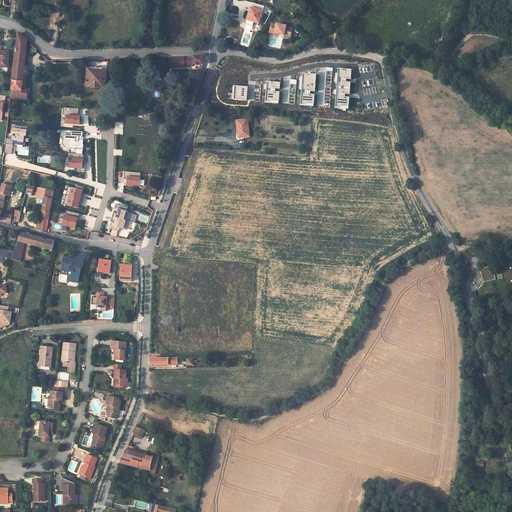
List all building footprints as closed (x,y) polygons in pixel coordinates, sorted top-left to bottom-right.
[(251,8),(247,19),(259,23),(262,11),(251,8)] [(279,33),(284,34),(283,36),(291,37),(293,26),(285,25),(276,23),(275,24),(271,23),(269,31),(279,33)] [(18,33),(11,89),(10,99),(26,100),(27,91),(22,90),(24,76),(25,66),(27,40),(18,33)] [(0,51),(0,66),(7,67),(8,52),(0,51)] [(194,56),(194,64),(204,64),(205,59),(204,56),(194,56)] [(88,68),(87,87),(105,88),(106,70),(102,69),(102,72),(91,71),(91,69),(88,68)] [(339,68),(335,107),(341,107),(341,106),(349,106),(350,97),(342,96),(342,93),(350,94),(351,82),(344,81),(344,78),(351,79),(352,69),(339,68)] [(303,73),(301,104),(307,105),(307,103),(314,104),(315,94),(308,94),(308,91),(315,91),(317,74),(303,73)] [(266,102),(271,102),(272,100),(279,101),(280,92),(272,91),(273,88),(280,88),(281,82),(267,81),(266,102)] [(248,86),(235,85),(234,99),(247,100),(248,86)] [(80,117),(78,116),(79,108),(63,107),(62,115),(66,115),(65,123),(82,125),(83,120),(79,119),(80,117)] [(248,119),(236,121),(239,138),(250,136),(248,119)] [(114,134),(123,134),(123,122),(114,122),(114,134)] [(11,154),(12,142),(16,143),(16,145),(25,146),(25,142),(23,142),(23,137),(22,137),(22,133),(25,133),(26,127),(11,125),(9,138),(6,138),(5,144),(4,153),(11,154)] [(83,140),(81,140),(81,137),(83,137),(83,132),(62,130),(61,138),(62,138),(61,147),(76,149),(76,148),(83,149),(83,144),(83,140)] [(85,165),(83,164),(84,155),(68,153),(68,158),(71,158),(70,167),(80,168),(80,172),(85,172),(85,165)] [(141,173),(124,171),(124,176),(125,176),(125,179),(126,179),(126,184),(139,186),(141,173)] [(2,184),(0,193),(6,195),(10,196),(11,186),(2,184)] [(83,191),(68,187),(64,204),(78,207),(83,191)] [(36,188),(35,197),(44,198),(47,199),(48,189),(36,188)] [(43,209),(40,230),(47,232),(50,213),(54,191),(48,189),(47,199),(44,198),(43,209)] [(131,213),(127,212),(129,207),(116,204),(115,208),(116,209),(115,212),(114,212),(111,221),(114,222),(112,229),(119,231),(120,228),(127,229),(131,213)] [(75,228),(76,223),(78,223),(80,214),(68,211),(66,216),(65,215),(65,218),(59,217),(57,224),(75,228)] [(2,213),(0,220),(0,221),(10,223),(12,215),(2,213)] [(12,215),(10,223),(12,224),(19,222),(21,216),(15,216),(12,215)] [(0,234),(10,237),(12,230),(8,229),(2,228),(0,227),(0,234)] [(21,232),(16,246),(24,248),(25,242),(53,250),(55,241),(53,241),(48,239),(21,232)] [(16,246),(12,259),(21,261),(24,248),(16,246)] [(64,258),(62,269),(70,271),(69,275),(68,279),(79,281),(81,266),(83,266),(84,259),(76,258),(75,260),(73,259),(64,258)] [(100,259),(99,271),(109,273),(111,261),(100,259)] [(484,264),(480,265),(483,282),(496,280),(493,266),(485,267),(484,264)] [(122,265),(121,280),(131,281),(132,266),(122,265)] [(98,293),(98,298),(92,298),(92,304),(98,305),(98,306),(102,307),(101,311),(107,311),(107,308),(114,308),(114,299),(107,298),(107,296),(103,296),(103,293),(98,293)] [(4,306),(0,305),(0,313),(1,313),(0,317),(0,319),(0,328),(10,324),(12,313),(3,311),(4,306)] [(115,348),(115,357),(125,358),(126,340),(112,339),(112,348),(115,348)] [(65,351),(65,360),(71,360),(70,370),(75,371),(76,360),(75,360),(77,343),(64,342),(63,351),(65,351)] [(41,346),(40,360),(39,365),(51,366),(53,347),(41,346)] [(37,368),(51,370),(51,366),(39,365),(40,360),(37,360),(37,368)] [(118,376),(117,385),(126,386),(126,381),(128,381),(128,376),(126,376),(127,369),(116,368),(116,376),(118,376)] [(59,403),(59,400),(62,400),(63,392),(62,392),(63,386),(55,386),(53,386),(52,391),(51,391),(50,399),(49,399),(48,407),(51,407),(51,408),(58,409),(60,407),(60,403),(59,403)] [(118,418),(121,401),(120,401),(120,398),(108,396),(107,404),(108,405),(110,405),(109,406),(108,406),(107,412),(110,413),(109,416),(118,418)] [(42,422),(41,435),(43,435),(42,442),(51,442),(52,435),(51,435),(52,422),(42,422)] [(95,435),(92,445),(100,448),(102,443),(104,443),(106,439),(106,438),(105,437),(108,427),(97,424),(94,434),(95,435)] [(138,434),(134,432),(129,443),(134,445),(138,434)] [(153,457),(126,450),(120,463),(149,470),(153,457)] [(84,466),(82,473),(87,475),(87,478),(90,479),(95,467),(98,459),(88,455),(84,463),(86,463),(85,467),(84,466)] [(35,484),(35,498),(45,498),(45,484),(43,484),(43,480),(33,480),(33,484),(35,484)] [(66,495),(66,504),(76,504),(76,496),(75,495),(76,486),(65,486),(64,490),(64,495),(66,495)] [(0,501),(8,501),(8,499),(12,499),(12,498),(12,495),(11,494),(8,494),(8,489),(0,488),(0,501)]
